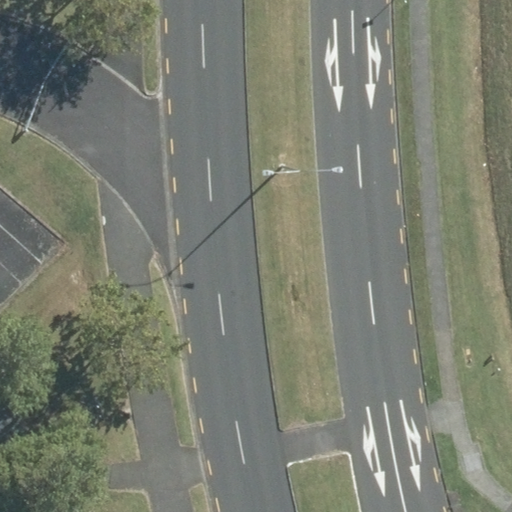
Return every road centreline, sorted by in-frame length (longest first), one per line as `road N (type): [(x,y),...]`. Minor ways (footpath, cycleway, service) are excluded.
road 1 (secondary): [(357,0),(383,420),(403,511)]
road 2 (secondary): [(259,511),(214,232)]
road 3 (secondary): [(214,232),(130,139),(68,90),(0,61)]
road 4 (secondary): [(214,232),(206,0)]
